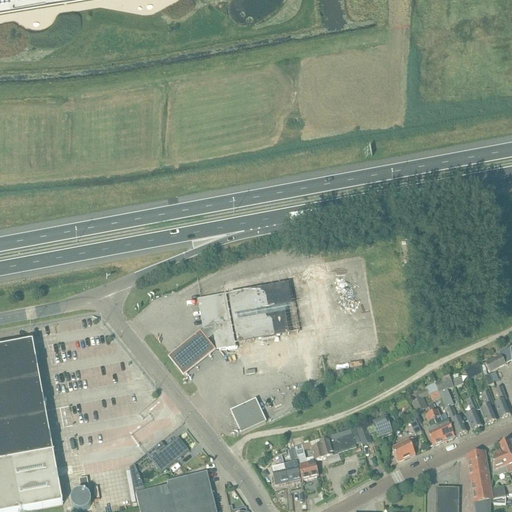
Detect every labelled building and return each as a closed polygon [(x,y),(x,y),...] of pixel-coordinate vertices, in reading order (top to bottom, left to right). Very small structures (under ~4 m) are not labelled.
[(225,296),(201,301),(206,328),(215,326),(216,335),(219,351),(226,350),(235,348),(235,345),(226,295),(225,295),(225,296)] [(215,350),(207,341),(219,332),(211,322),(200,332),(168,358),(183,376),(215,350)] [(0,511),(26,511),(63,505),(54,456),(35,354),(33,344),(0,349),(0,511)] [(501,356),(485,363),(489,372),(505,364),(501,356)] [(469,380),(485,372),(481,364),(465,372),(469,380)] [(484,377),(488,386),(494,384),(490,374),(484,377)] [(449,377),(434,383),(438,392),(441,398),(446,410),(453,428),(457,437),(467,433),(464,424),(461,418),(458,420),(453,407),(455,406),(448,390),(454,388),(453,386),(449,378),(449,377)] [(430,386),(426,387),(427,390),(429,395),(432,401),(441,398),(438,392),(434,383),(430,386)] [(502,387),(495,390),(500,403),(494,405),(500,420),(511,416),(505,401),(507,400),(502,387)] [(493,406),(489,396),(488,393),(481,396),(486,408),(480,411),(486,426),(496,421),(490,407),(493,406)] [(423,399),(411,404),(415,413),(426,408),(423,399)] [(482,427),(478,418),(476,412),(479,411),(474,399),(467,402),(472,414),(466,416),(472,431),(482,427)] [(238,428),(241,434),(266,423),(263,416),(255,400),(231,412),(238,428)] [(433,405),(428,407),(431,414),(436,412),(437,411),(434,404),(433,405)] [(436,412),(431,414),(444,443),(454,438),(450,429),(447,423),(443,425),(437,411),(436,412)] [(431,414),(425,417),(431,431),(426,433),(429,439),(433,448),(444,443),(431,414)] [(366,426),(369,436),(376,434),(378,439),(392,435),(388,425),(394,423),(392,417),(391,418),(373,424),(370,425),(366,426)] [(415,422),(409,425),(411,430),(418,427),(415,422)] [(364,427),(357,429),(362,443),(362,445),(371,442),(366,427),(364,427)] [(291,465),(284,467),(288,484),(301,481),(299,472),(297,464),(295,460),(295,459),(296,459),(297,459),(302,481),(303,481),(318,477),(314,463),(308,465),(307,465),(307,464),(304,452),(304,451),(311,449),(312,449),(315,462),(356,449),(355,445),(362,443),(357,429),(357,428),(350,430),(340,433),(336,434),(331,436),(327,437),(322,439),(320,440),(310,443),(294,449),(288,451),(291,465)] [(146,455),(151,460),(155,457),(166,470),(189,452),(178,438),(166,448),(165,448),(161,443),(146,455)] [(391,449),(398,464),(415,456),(412,450),(412,449),(416,447),(412,439),(391,449)] [(506,468),(508,473),(508,474),(511,472),(511,466),(511,465),(511,453),(511,452),(511,451),(511,445),(511,442),(500,446),(502,452),(508,467),(506,468)] [(502,452),(494,455),(493,479),(508,473),(506,468),(508,467),(502,452)] [(485,453),(466,457),(466,459),(471,490),(474,504),(475,511),(489,511),(490,501),(493,500),(487,463),(485,453)] [(284,467),(271,469),(275,487),(288,484),(284,467)] [(216,511),(207,473),(168,483),(168,487),(136,495),(140,511),(216,511)] [(87,478),(79,479),(81,491),(89,490),(87,478)] [(494,500),(506,498),(504,487),(493,489),(494,500)] [(436,489),(436,499),(435,511),(458,511),(459,489),(436,489)] [(90,499),(88,496),(86,494),(83,493),(79,492),(76,493),(73,495),(71,498),(70,501),(70,504),(71,507),(73,510),(76,511),(78,511),(82,511),(83,511),(86,511),(88,508),(90,506),(90,502),(90,499)]
